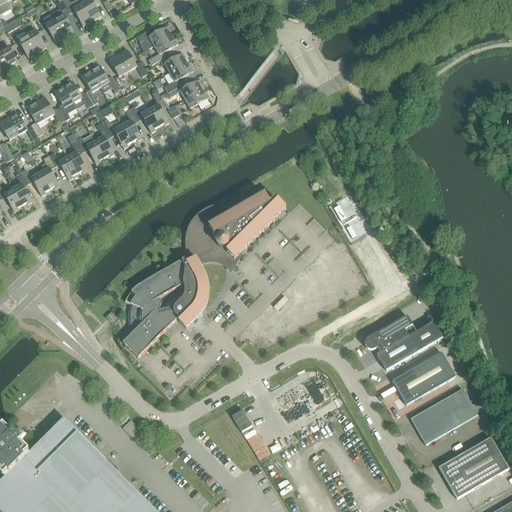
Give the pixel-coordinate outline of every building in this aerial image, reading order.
[(0,0),(0,10),(0,11),(9,6),(8,3),(6,0),(0,0)] [(79,0),(78,0),(70,5),(74,10),(73,10),(83,28),(92,22),(79,0)] [(79,0),(92,22),(101,17),(92,2),(95,0),(79,0)] [(52,15),(55,21),(65,38),(74,33),(65,18),(70,15),(62,2),(57,5),(60,11),(52,15)] [(65,38),(55,21),(52,15),(44,20),(44,22),(46,26),(56,43),(65,38)] [(152,37),(149,31),(137,38),(140,44),(144,42),(149,51),(154,48),(154,47),(171,38),(169,33),(170,33),(168,28),(152,37)] [(36,31),(27,37),(37,54),(46,49),(36,31)] [(28,59),(37,54),(27,37),(18,42),(28,59)] [(151,67),(160,62),(164,59),(162,55),(178,46),(175,41),(174,42),(171,38),(154,47),(154,48),(159,56),(148,62),(151,67)] [(0,52),(10,70),(19,65),(9,47),(0,52)] [(127,51),(118,56),(128,73),(137,68),(143,78),(148,75),(141,63),(136,66),(127,51)] [(10,70),(0,52),(0,73),(1,75),(10,70)] [(165,66),(170,74),(187,64),(184,60),(186,59),(183,54),(167,64),(164,59),(160,62),(163,67),(165,66)] [(119,78),(128,73),(118,56),(109,61),(119,78)] [(167,94),(176,89),(180,86),(177,82),(193,73),(191,68),(189,69),(187,64),(170,74),(174,82),(164,88),(167,94)] [(101,89),(109,84),(115,94),(120,91),(113,79),(109,81),(100,67),(91,72),(101,89)] [(86,95),(93,107),(98,104),(92,94),(101,89),(91,72),(82,77),(91,92),(86,95)] [(180,86),(176,89),(167,94),(170,99),(181,93),(185,101),(202,91),(200,87),(201,86),(198,81),(182,90),(180,86)] [(93,107),(86,95),(81,97),(73,82),(64,88),(73,105),(82,100),(88,110),(93,107)] [(58,110),(65,122),(71,119),(65,109),(73,105),(64,88),(55,93),(63,108),(58,110)] [(205,95),(202,91),(185,101),(190,110),(209,99),(206,94),(205,95)] [(158,106),(150,111),(160,128),(164,125),(165,127),(170,124),(160,108),(165,105),(158,92),(152,95),(158,106)] [(65,122),(58,110),(54,113),(45,98),(36,103),(46,120),(54,116),(60,125),(65,122)] [(46,120),(36,103),(27,109),(36,124),(31,126),(32,128),(33,129),(36,135),(38,139),(43,135),(37,125),(46,120)] [(175,107),(168,111),(173,120),(180,116),(175,107)] [(160,128),(150,111),(146,113),(143,109),(140,111),(135,110),(134,108),(131,110),(138,121),(142,118),(151,135),(156,132),(155,130),(160,128)] [(138,121),(131,110),(126,113),(131,122),(122,127),(132,144),(137,141),(137,143),(142,140),(133,124),(138,121)] [(9,119),(19,136),(27,131),(28,131),(18,114),(9,119)] [(19,136),(9,119),(0,124),(0,125),(9,141),(19,136)] [(110,137),(115,134),(124,150),(129,148),(128,146),(132,144),(122,127),(119,121),(111,126),(108,120),(102,123),(102,124),(110,137)] [(66,123),(61,126),(65,132),(69,129),(67,126),(66,123)] [(110,137),(102,124),(97,127),(101,133),(97,135),(99,140),(95,142),(105,159),(109,157),(110,158),(115,156),(106,140),(110,137)] [(28,131),(27,131),(33,141),(38,139),(36,135),(33,129),(32,128),(28,131)] [(105,159),(95,142),(87,147),(82,139),(76,142),(83,153),(87,150),(97,166),(101,163),(101,162),(105,159)] [(69,151),(72,156),(68,158),(77,175),(82,173),(83,174),(87,171),(78,155),(83,153),(76,142),(71,145),(73,149),(69,151)] [(1,152),(8,164),(14,160),(13,157),(5,144),(1,146),(0,147),(3,151),(1,152)] [(135,162),(143,157),(140,151),(132,155),(135,162)] [(13,157),(14,160),(15,161),(23,157),(21,153),(13,157)] [(73,178),(77,175),(68,158),(63,161),(61,156),(56,158),(54,154),(49,157),(55,168),(60,166),(69,182),(74,179),(73,178)] [(44,172),(41,174),(50,191),(54,188),(55,190),(60,187),(51,171),(55,168),(49,157),(44,160),(46,165),(42,167),(44,172)] [(28,184),(26,180),(22,173),(16,176),(19,181),(14,183),(17,187),(13,190),(23,207),(27,204),(28,206),(33,203),(23,187),(28,184)] [(31,177),(26,180),(28,184),(33,182),(42,198),(47,195),(46,193),(50,191),(41,174),(32,179),(31,177)] [(13,190),(9,192),(6,188),(2,190),(0,186),(0,199),(1,200),(5,197),(15,214),(19,211),(18,209),(23,207),(13,190)] [(131,326),(132,328),(133,330),(134,332),(134,333),(123,344),(138,359),(178,319),(180,321),(179,323),(186,330),(199,318),(201,316),(203,313),(204,311),(206,308),(207,305),(208,302),(208,299),(209,296),(209,293),(209,290),(209,287),(208,284),(207,281),(206,278),(205,275),(203,272),(201,267),(200,266),(202,265),(204,265),(206,264),(208,264),(210,263),(212,263),(214,263),(216,263),(218,264),(219,264),(221,265),(222,265),(226,264),(226,265),(227,265),(228,265),(229,265),(230,265),(230,264),(231,264),(231,263),(231,262),(234,261),(246,249),(286,210),(277,200),(276,200),(270,204),(265,195),(218,223),(214,208),(214,207),(212,208),(209,208),(206,210),(204,211),(202,212),(200,214),(198,215),(196,217),(195,219),(193,221),(192,223),(190,225),(189,227),(188,229),(187,231),(187,234),(186,236),(186,239),(185,241),(185,243),(185,246),(186,248),(186,251),(187,253),(187,255),(188,258),(189,260),(190,262),(187,264),(186,262),(185,262),(185,261),(184,261),(183,261),(182,262),(182,263),(182,264),(183,266),(182,267),(180,263),(143,285),(140,286),(138,287),(136,289),(134,290),(133,292),(131,294),(129,296),(128,298),(127,300),(126,302),(125,303),(133,306),(132,308),(132,311),(131,313),(131,315),(131,317),(130,319),(131,321),(131,323),(131,326)] [(116,318),(111,313),(106,319),(111,323),(116,318)] [(403,320),(368,340),(367,341),(367,342),(366,342),(366,343),(365,344),(365,345),(365,346),(365,347),(365,348),(366,349),(367,350),(368,351),(369,352),(370,352),(371,352),(372,352),(373,352),(374,352),(375,351),(377,350),(380,355),(377,356),(387,372),(443,339),(434,324),(417,334),(407,317),(403,320)] [(456,378),(442,354),(392,383),(406,407),(456,378)] [(478,416),(463,390),(411,420),(426,446),(478,416)] [(126,414),(118,422),(122,425),(129,418),(126,414)] [(0,511),(155,511),(106,463),(107,462),(65,419),(30,453),(28,452),(29,451),(20,443),(22,441),(13,432),(11,434),(3,426),(0,428),(0,474),(3,477),(5,479),(0,483),(0,511)] [(131,422),(123,430),(137,443),(145,435),(131,422)] [(509,471),(491,439),(439,469),(457,500),(509,471)] [(182,442),(171,447),(174,452),(185,447),(182,442)] [(511,511),(511,503),(496,511),(511,511)]
